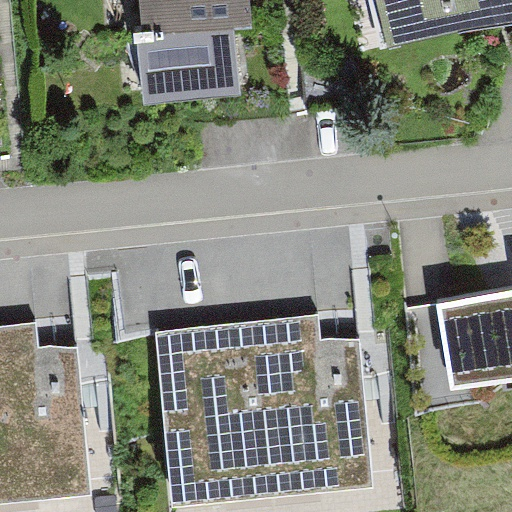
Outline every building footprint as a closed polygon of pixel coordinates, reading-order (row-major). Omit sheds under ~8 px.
[(251,94),(242,22),(261,20),(258,0),(149,0),(152,26),(134,28),(143,107),(251,94)] [(511,0),(381,0),(392,43),(511,15),(511,0)] [(511,290),(438,300),(451,390),(511,380),(511,290)] [(359,345),(323,349),(320,321),(161,338),(177,490),(372,469),(359,345)] [(76,354),(40,357),(36,331),(0,334),(0,505),(88,496),(76,354)]
